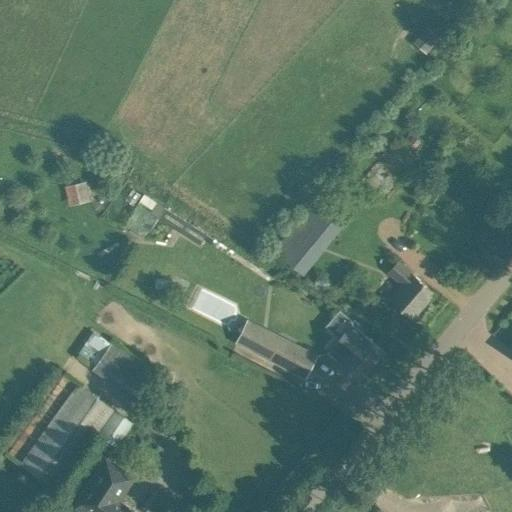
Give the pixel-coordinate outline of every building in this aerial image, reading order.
[(393,200),(422,162),(392,140),(381,155),(386,159),(369,182),(393,200)] [(86,180),(67,183),(69,201),(78,200),(76,187),(86,186),(86,180)] [(148,234),(165,205),(143,193),(126,221),(148,234)] [(315,204),(297,227),(325,249),(343,226),(315,204)] [(165,208),(159,218),(200,244),(206,234),(165,208)] [(435,292),(420,279),(398,260),(387,272),(402,284),(390,298),(413,318),(435,292)] [(332,346),(327,352),(359,380),(385,350),(366,333),(366,334),(353,323),(349,327),(349,326),(332,345),(332,346)] [(246,324),(237,341),(305,376),(316,354),(287,339),(284,344),(246,324)] [(112,342),(94,365),(129,391),(146,367),(112,342)] [(116,410),(100,434),(116,445),(132,421),(116,410)] [(107,457),(71,510),(72,511),(137,511),(124,503),(124,504),(119,500),(135,476),(107,458),(107,457)]
